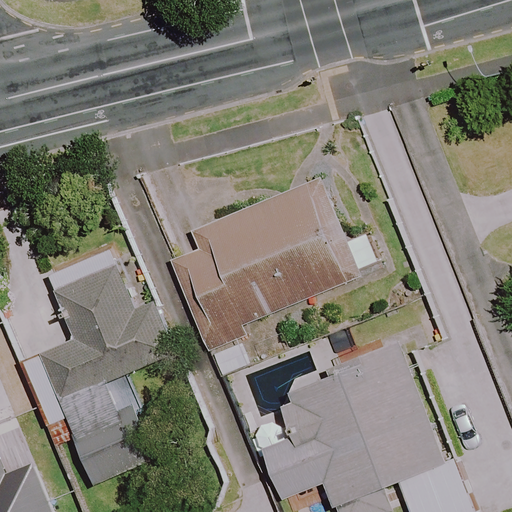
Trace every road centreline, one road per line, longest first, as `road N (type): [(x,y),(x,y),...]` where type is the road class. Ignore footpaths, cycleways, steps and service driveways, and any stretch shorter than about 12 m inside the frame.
road 1 (unknown): [(319,23),(469,415)]
road 2 (secondary): [(395,0),(0,98)]
